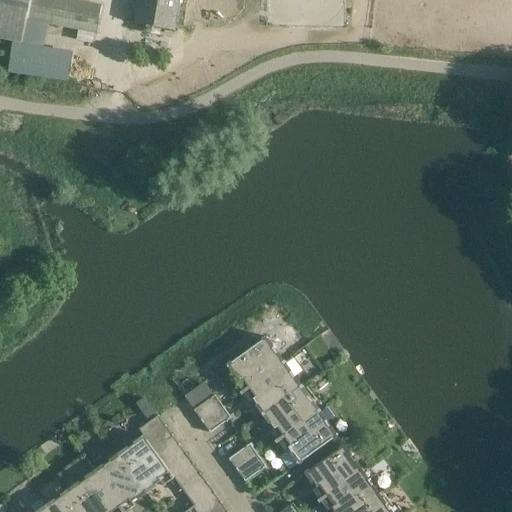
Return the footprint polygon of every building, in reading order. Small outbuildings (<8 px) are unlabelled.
[(70,0),(0,0),(0,38),(23,43),(27,20),(97,34),(103,6),(70,0)] [(179,0),(139,0),(135,24),(153,27),(151,38),(154,39),(156,28),(174,31),(179,0)] [(67,81),(71,51),(14,44),(10,74),(67,81)] [(280,116),(275,119),(278,124),(283,121),(280,116)] [(241,395),(286,363),(285,361),(281,364),(275,356),(277,354),(266,339),(227,367),(229,369),(233,366),(242,378),(239,379),(243,384),(239,387),(242,392),(240,393),(241,395)] [(263,416),(303,387),(302,386),(301,387),(291,373),(288,375),(282,367),(287,364),(286,363),(241,395),(242,396),(244,395),(247,399),(251,396),(255,401),(257,400),(266,412),(262,415),(263,416)] [(192,408),(194,411),(212,398),(210,394),(203,385),(185,398),(192,408)] [(276,443),(321,411),(320,410),(316,413),(310,405),(312,403),(302,389),(304,388),(303,387),(263,416),(264,417),(268,414),(277,426),(274,428),(278,433),(274,436),(277,441),(275,442),(276,443)] [(203,422),(224,407),(215,396),(212,398),(194,411),(203,422)] [(211,434),(230,420),(232,419),(224,407),(203,422),(211,434)] [(298,465),(337,437),(326,422),(323,424),(317,416),(322,412),(321,411),(276,443),(277,444),(279,443),(282,448),(286,445),(290,450),(293,448),(301,460),(297,463),(298,465)] [(147,440),(166,426),(158,417),(139,430),(143,436),(147,440)] [(154,450),(173,436),(166,426),(147,440),(154,450)] [(154,450),(147,440),(143,436),(142,437),(143,439),(121,454),(120,453),(119,454),(148,495),(149,494),(148,492),(165,480),(168,484),(172,480),(173,481),(174,479),(167,469),(160,460),(154,450)] [(160,460),(180,446),(173,436),(154,450),(160,460)] [(238,471),(259,456),(250,445),(229,460),(238,471)] [(167,469),(187,455),(180,446),(160,460),(167,469)] [(319,503),(363,470),(363,469),(361,471),(345,449),(347,447),(346,446),(344,447),(305,475),(306,476),(308,475),(321,492),(317,495),(320,500),(318,501),(319,503)] [(148,495),(119,454),(117,454),(119,456),(97,472),(95,470),(94,471),(123,511),(128,511),(131,510),(128,506),(145,494),(146,496),(148,495)] [(174,479),(194,465),(187,455),(167,469),(174,479)] [(238,471),(246,482),(267,467),(259,456),(238,471)] [(181,489),(201,475),(194,465),(174,479),(181,489)] [(357,511),(381,495),(380,494),(378,495),(363,473),(364,472),(363,470),(319,503),(320,504),(322,502),(325,507),(329,504),(334,511),(357,511)] [(123,511),(94,471),(93,472),(94,474),(72,490),(71,488),(70,489),(86,511),(123,511)] [(188,498),(208,484),(201,475),(181,489),(188,498)] [(188,498),(194,507),(195,508),(215,494),(208,484),(188,498)] [(86,511),(70,489),(69,490),(70,491),(48,507),(47,506),(46,506),(49,511),(86,511)] [(197,511),(209,511),(222,503),(215,494),(195,508),(197,511)] [(390,511),(380,497),(382,496),(381,495),(357,511),(390,511)] [(227,511),(222,503),(209,511),(227,511)]
